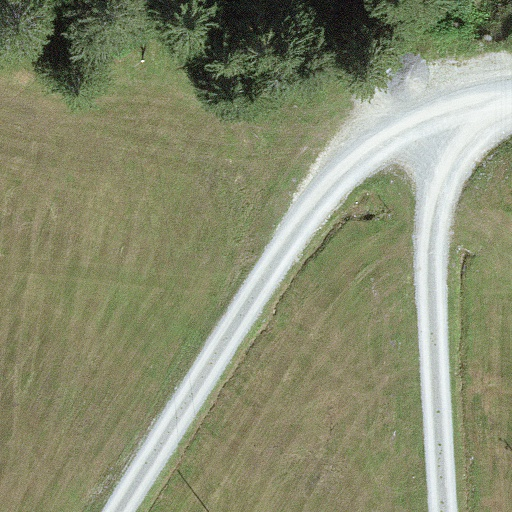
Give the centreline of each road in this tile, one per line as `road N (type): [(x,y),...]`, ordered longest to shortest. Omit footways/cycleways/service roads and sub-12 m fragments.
road 1 (track): [(511,100),(444,111),(404,128),(339,178),(298,227),(121,511)]
road 2 (track): [(511,104),(460,149),(431,247),(449,511)]
